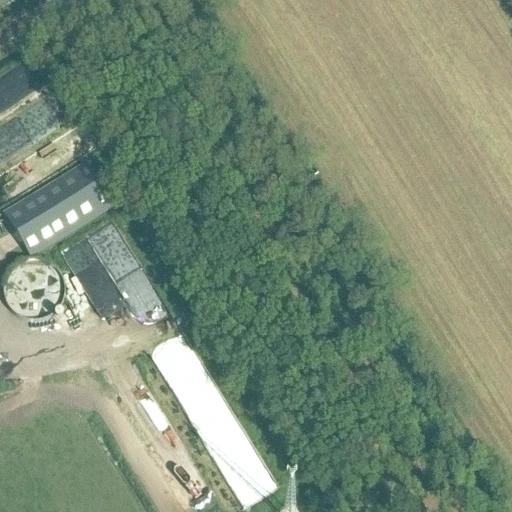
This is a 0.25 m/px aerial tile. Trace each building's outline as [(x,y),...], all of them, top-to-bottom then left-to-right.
[(112,212),(85,168),(3,218),(30,262),(112,212)] [(123,220),(103,232),(135,284),(156,271),(123,220)] [(80,256),(99,278),(119,261),(101,239),(80,256)] [(67,325),(103,338),(113,310),(78,297),(67,325)] [(291,484),(212,338),(180,355),(259,502),(291,484)] [(150,358),(134,367),(142,382),(137,384),(147,403),(168,392),(150,358)]
